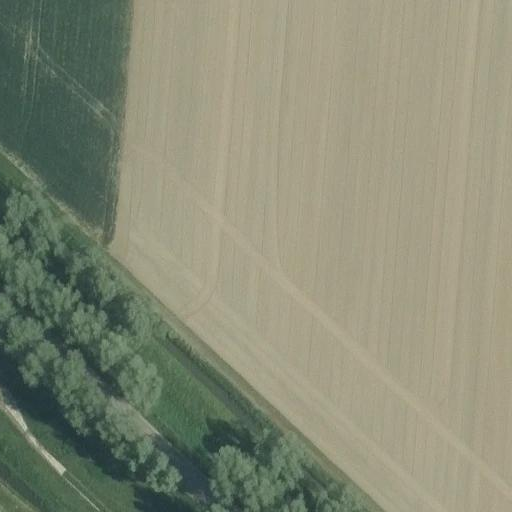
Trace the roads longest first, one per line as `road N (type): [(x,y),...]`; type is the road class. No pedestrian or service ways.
road 1 (tertiary): [(223,511),(0,302)]
road 2 (track): [(111,511),(0,404)]
